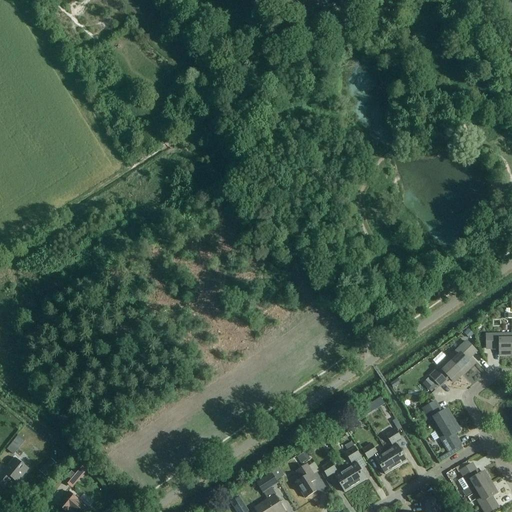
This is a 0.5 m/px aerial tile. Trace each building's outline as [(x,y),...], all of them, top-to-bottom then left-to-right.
[(468,329),(464,334),(469,339),(473,335),(468,329)] [(500,355),(511,355),(511,350),(511,335),(487,336),(487,349),(500,349),(500,355)] [(467,342),(449,359),(463,374),(472,365),(467,361),(476,352),(467,342)] [(454,382),(463,374),(449,359),(431,377),(440,387),(449,378),(454,382)] [(429,390),(434,385),(429,379),(423,384),(429,390)] [(396,380),(390,384),(393,389),(399,384),(396,380)] [(423,409),(436,431),(454,420),(447,410),(442,413),(435,402),(423,409)] [(449,452),(461,445),(454,434),(460,431),(454,420),(436,431),(440,438),(449,452)] [(394,448),(387,452),(397,469),(408,462),(396,442),(401,440),(402,439),(396,430),(387,436),(394,448)] [(346,436),(339,440),(341,442),(350,437),(347,433),(345,434),(346,436)] [(351,442),(344,447),(346,450),(354,446),(351,442)] [(386,475),(397,469),(387,452),(380,457),(372,444),(363,450),(369,459),(374,456),(386,475)] [(352,465),(345,469),(356,486),(367,480),(355,461),(361,457),(354,447),(345,453),(352,465)] [(305,463),(311,460),(306,452),(297,457),(301,464),(305,462),(305,463)] [(0,476),(0,484),(4,488),(5,488),(11,480),(12,479),(18,484),(29,470),(15,458),(9,466),(3,473),(0,476)] [(51,459),(39,471),(48,480),(60,467),(59,467),(51,459)] [(344,493),(356,486),(345,469),(338,473),(331,462),(322,468),(328,478),(333,474),(344,493)] [(456,468),(456,469),(458,473),(460,472),(470,487),(462,492),(466,497),(473,493),(490,483),(484,472),(479,476),(472,465),(469,467),(466,462),(456,468)] [(79,463),(65,481),(72,487),(87,470),(79,463)] [(305,499),(316,492),(310,483),(316,479),(307,465),(296,471),(302,480),(295,484),(305,499)] [(453,478),(459,474),(458,473),(456,469),(450,473),(453,478)] [(262,493),(277,483),(272,475),(257,484),(262,493)] [(34,481),(28,488),(31,491),(32,492),(35,488),(38,484),(34,481)] [(484,511),(491,511),(498,508),(491,497),(497,493),(490,483),(473,493),(484,511)] [(74,511),(86,511),(89,509),(69,492),(59,505),(68,511),(71,509),(74,511)] [(284,511),(275,496),(255,509),(256,511),(284,511)] [(230,503),(236,511),(249,511),(240,497),(239,497),(230,503)] [(436,511),(435,500),(425,501),(425,511),(436,511)]
